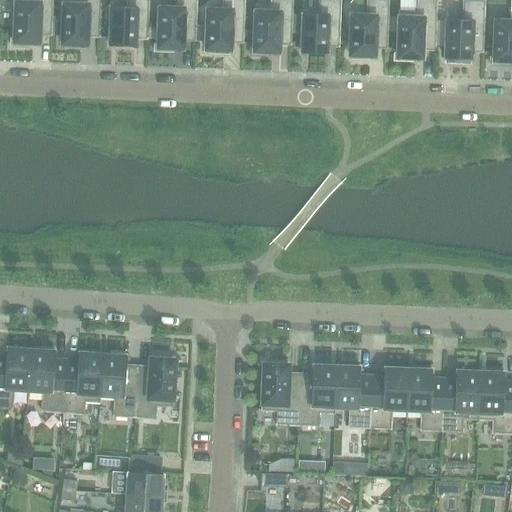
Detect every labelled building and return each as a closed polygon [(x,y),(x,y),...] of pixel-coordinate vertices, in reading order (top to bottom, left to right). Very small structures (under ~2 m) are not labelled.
[(10,38),(10,46),(28,46),(28,43),(38,43),(38,35),(50,35),(51,0),(30,0),(30,3),(15,2),(13,38),(10,38)] [(64,44),(64,48),(79,48),(79,45),(86,45),(86,37),(98,37),(99,0),(63,0),(61,44),(64,44)] [(105,42),(105,49),(124,50),(124,46),(133,47),(134,38),(146,39),(147,0),(126,0),(126,6),(110,6),(109,42),(105,42)] [(154,44),(153,51),(172,52),(172,48),(182,49),(182,41),(194,41),(196,0),(174,0),(174,8),(159,8),(157,44),(154,44)] [(208,50),(208,53),(223,54),(223,50),(230,51),(230,42),(242,43),(243,0),(222,0),(222,10),(207,10),(205,50),(208,50)] [(250,48),(249,55),(268,56),(268,52),(278,53),(278,44),(290,45),(291,0),(270,0),(270,5),(255,5),(253,48),(250,48)] [(303,13),(301,53),(325,54),(326,46),(338,46),(339,0),(318,0),(318,14),(303,13)] [(352,55),(352,59),(367,60),(367,56),(373,56),(374,48),(386,48),(386,0),(365,0),(366,16),(350,15),(349,55),(352,55)] [(394,53),(393,61),(412,61),(412,58),(421,58),(422,50),(434,50),(434,45),(435,19),(435,0),(414,0),(415,1),(399,1),(399,10),(397,54),(394,53)] [(446,45),(445,60),(451,60),(450,64),(469,64),(470,52),(482,52),(484,0),(482,0),(462,0),(462,20),(447,20),(446,45)] [(489,64),(508,65),(508,62),(511,61),(511,1),(511,2),(510,22),(495,21),(493,57),(490,57),(489,64)] [(435,19),(434,45),(446,45),(447,20),(435,19)] [(27,390),(30,350),(20,349),(20,347),(6,346),(5,357),(0,356),(0,408),(11,409),(12,389),(27,390)] [(62,407),(65,361),(53,360),(54,350),(40,349),(40,351),(30,350),(27,390),(42,391),(41,411),(57,412),(58,407),(62,407)] [(102,355),(92,354),(92,352),(78,351),(77,362),(65,361),(62,407),(67,407),(67,413),(83,414),(84,402),(99,403),(100,395),(99,395),(102,355)] [(134,412),(137,366),(125,365),(126,354),(112,353),(112,356),(102,355),(99,395),(100,395),(114,396),(113,416),(129,417),(130,412),(134,412)] [(137,366),(134,412),(134,417),(155,419),(156,406),(171,407),(174,360),(164,359),(164,357),(150,356),(149,367),(137,366)] [(300,420),(302,374),(287,373),(288,363),(273,362),(273,364),(263,364),(261,411),(277,411),(276,425),(297,425),(297,420),(300,420)] [(334,407),(336,367),(326,366),(326,364),(312,364),(311,374),(302,374),(300,420),(302,420),(302,426),(318,426),(319,406),(334,407)] [(369,423),(371,377),(359,376),(360,366),(345,365),(345,367),(336,367),(334,407),(349,407),(348,427),(364,428),(365,423),(369,423)] [(406,410),(408,370),(398,369),(398,367),(383,366),(383,377),(371,377),(369,423),(374,423),(374,428),(390,429),(391,409),(406,410)] [(441,426),(443,380),(431,379),(432,368),(417,368),(417,370),(408,370),(406,410),(421,410),(420,430),(436,431),(437,426),(441,426)] [(478,413),(480,373),(470,372),(470,370),(455,369),(455,380),(443,380),(441,426),(446,426),(446,431),(462,432),(463,412),(478,413)] [(511,428),(511,382),(503,382),(503,371),(489,371),(489,373),(480,373),(478,413),(493,413),(492,433),(508,434),(509,429),(511,428)] [(7,448),(7,460),(21,464),(22,449),(7,448)] [(95,456),(94,470),(111,471),(112,457),(95,456)] [(160,457),(131,456),(130,472),(159,474),(160,457)] [(282,466),(282,474),(295,474),(295,461),(288,461),(282,466)] [(331,461),(331,475),(341,475),(343,475),(343,462),(331,461)] [(309,462),(309,474),(322,475),(323,475),(324,462),(309,462)] [(14,470),(13,483),(23,484),(24,471),(14,470)] [(163,474),(159,474),(130,472),(127,472),(125,494),(161,496),(163,474)] [(286,487),(286,474),(260,473),(260,486),(286,487)] [(397,477),(396,492),(409,493),(410,478),(397,477)] [(75,491),(77,481),(63,479),(62,489),(75,491)] [(436,481),(435,490),(449,490),(450,481),(436,481)] [(496,485),(495,495),(506,496),(508,486),(496,485)] [(62,489),(60,499),(74,502),(75,491),(62,489)] [(160,511),(161,496),(125,494),(124,511),(160,511)]
